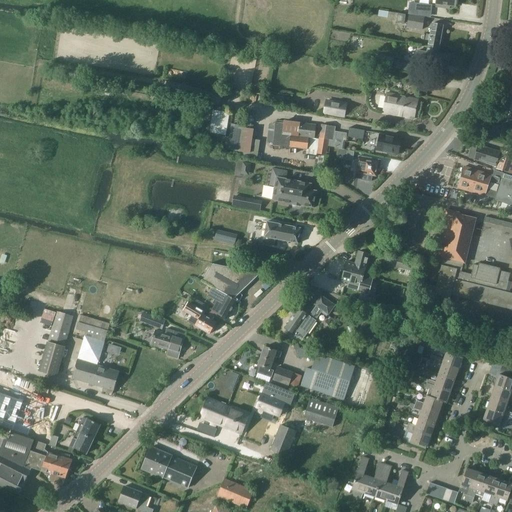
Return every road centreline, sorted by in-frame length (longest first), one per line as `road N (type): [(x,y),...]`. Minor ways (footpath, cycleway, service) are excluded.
road 1 (tertiary): [(52,511),(446,132)]
road 2 (tertiary): [(446,132),(480,69),(495,0)]
